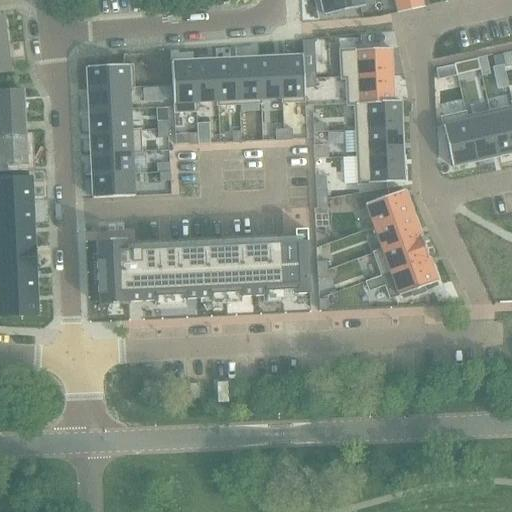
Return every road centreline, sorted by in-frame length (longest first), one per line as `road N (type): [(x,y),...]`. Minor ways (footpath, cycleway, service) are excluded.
road 1 (residential): [(75,356),(484,334),(473,282),(434,196)]
road 2 (tertiary): [(86,444),(511,424)]
road 3 (residential): [(75,356),(59,104),(45,35)]
road 4 (residential): [(434,196),(418,28),(511,5)]
road 5 (residential): [(45,35),(254,19),(272,0)]
